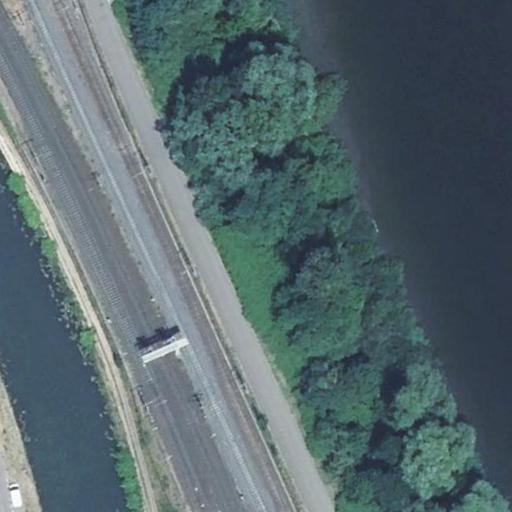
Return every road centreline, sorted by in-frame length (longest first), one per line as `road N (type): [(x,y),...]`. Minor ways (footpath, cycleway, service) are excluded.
road 1 (unclassified): [(107,0),(121,68),(317,511)]
road 2 (track): [(0,126),(104,343),(152,511)]
